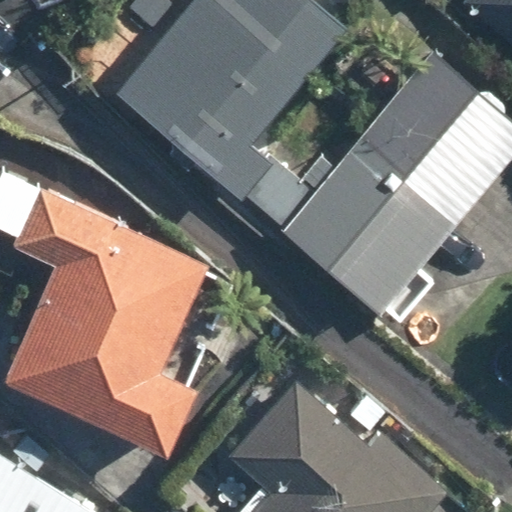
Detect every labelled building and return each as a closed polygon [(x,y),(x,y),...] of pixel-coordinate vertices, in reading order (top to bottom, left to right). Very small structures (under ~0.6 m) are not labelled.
[(254,136),(348,20),(323,0),(183,0),(109,91),(238,195),(273,152),(254,136)] [(511,0),(466,0),(511,36),(511,0)] [(511,109),(432,42),(335,158),(323,147),(307,167),(319,177),(283,220),(400,317),(436,274),(423,263),(511,156),(511,109)] [(0,269),(41,287),(3,380),(177,452),(204,385),(164,369),(210,258),(0,171),(0,269)] [(430,511),(452,488),(379,421),(390,409),(364,385),(347,402),(339,411),(301,377),(231,454),(238,460),(202,499),(215,511),(430,511)] [(108,511),(0,442),(0,511),(108,511)]
